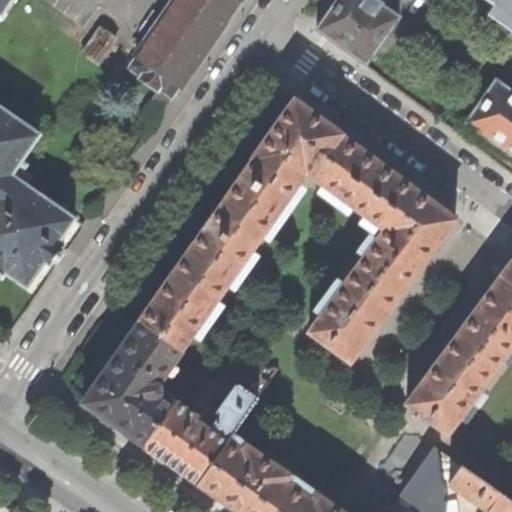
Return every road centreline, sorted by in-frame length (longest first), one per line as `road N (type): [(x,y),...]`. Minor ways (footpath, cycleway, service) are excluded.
road 1 (residential): [(0,403),(262,35)]
road 2 (residential): [(262,35),(511,217)]
road 3 (primary): [(107,511),(0,437)]
